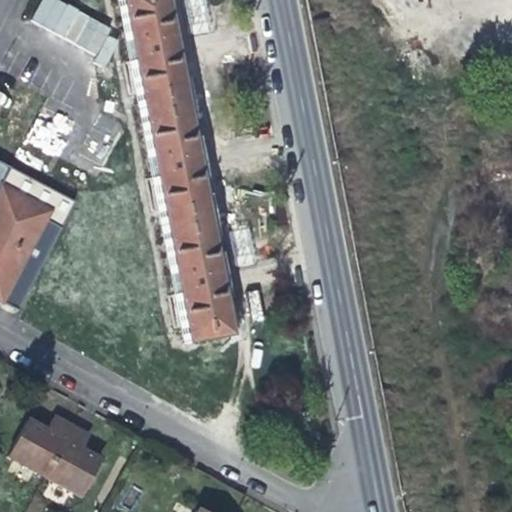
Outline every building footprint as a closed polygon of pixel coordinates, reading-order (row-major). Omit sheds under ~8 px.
[(56,0),(40,0),(28,23),(106,64),(122,35),(56,0)] [(167,24),(162,0),(118,0),(140,112),(182,104),(167,24)] [(192,157),(182,104),(140,112),(163,229),(204,222),(192,157)] [(0,189),(10,170),(2,166),(0,164),(0,189)] [(0,305),(0,306),(3,302),(44,224),(60,232),(75,204),(10,170),(0,189),(0,305)] [(214,275),(204,222),(163,229),(185,346),(227,339),(214,275)] [(49,251),(60,232),(44,224),(3,302),(18,310),(49,251)] [(126,380),(142,351),(37,293),(22,322),(126,380)] [(248,446),(261,423),(142,359),(129,381),(248,446)] [(38,427),(27,421),(8,456),(5,459),(26,470),(42,479),(78,498),(83,488),(98,460),(90,456),(80,450),(87,435),(70,427),(53,418),(46,432),(38,427)]
